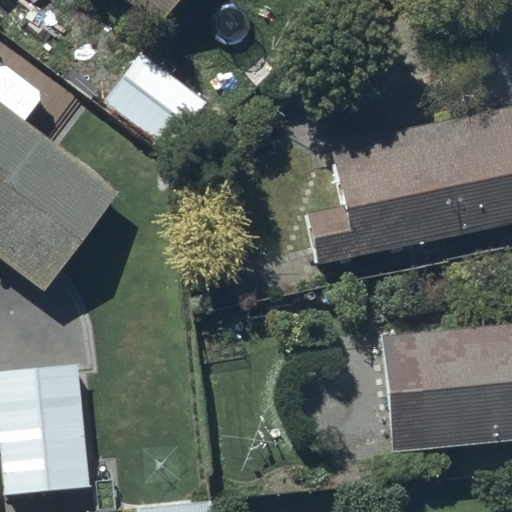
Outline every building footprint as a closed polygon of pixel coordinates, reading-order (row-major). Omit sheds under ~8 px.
[(129,0),(131,2),(132,0),(136,0),(154,14),(165,0),(129,0)] [(251,0),(197,0),(200,48),(254,45),(251,0)] [(138,47),(101,92),(172,150),(209,105),(138,47)] [(0,256),(36,285),(113,186),(18,112),(36,89),(0,60),(0,256)] [(511,117),(334,156),(346,214),(308,222),(319,274),(511,232),(511,117)] [(511,323),(378,336),(389,454),(511,442),(511,323)] [(75,360),(0,365),(0,487),(84,481),(75,360)]
